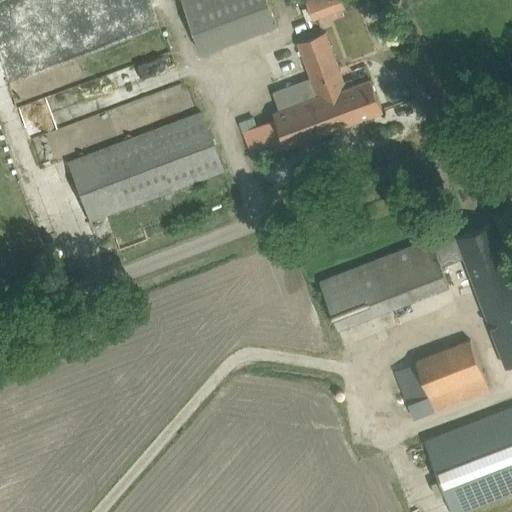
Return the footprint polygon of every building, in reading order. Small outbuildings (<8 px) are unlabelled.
[(183,0),(204,54),(279,26),(269,0),(183,0)] [(307,0),(315,21),(347,9),(344,0),(307,0)] [(274,114),(276,118),(243,131),(246,139),(253,158),(383,109),(376,90),(371,78),(346,88),(325,31),(298,41),(318,95),(274,114)] [(54,122),(180,81),(171,52),(45,92),(54,122)] [(82,201),(89,219),(223,169),(200,111),(66,161),(82,201)] [(338,327),(449,284),(442,265),(465,257),(506,366),(511,363),(511,263),(496,221),(434,245),(432,237),(320,280),(338,327)] [(395,368),(415,418),(490,389),(471,339),(395,368)] [(511,407),(426,440),(453,511),(463,511),(511,493),(511,407)]
